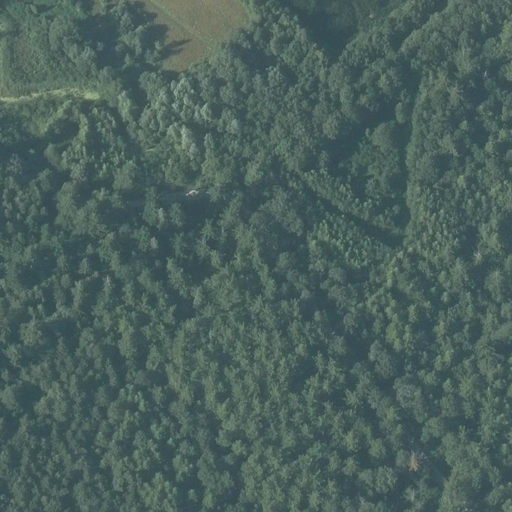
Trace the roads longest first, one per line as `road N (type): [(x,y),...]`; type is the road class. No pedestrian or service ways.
road 1 (track): [(0,162),(85,197),(129,202),(208,192),(244,209),(389,412),(472,511)]
road 2 (track): [(511,351),(476,375),(411,451)]
